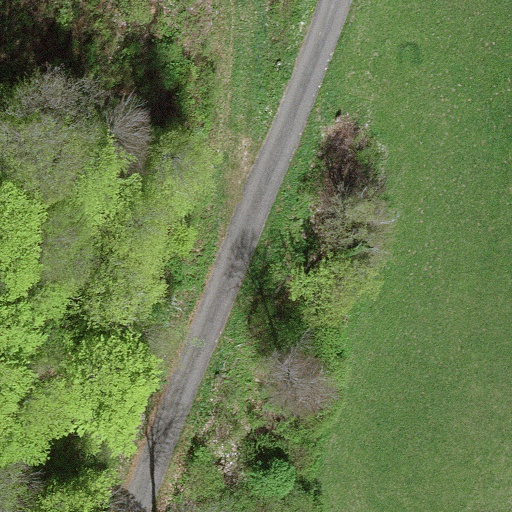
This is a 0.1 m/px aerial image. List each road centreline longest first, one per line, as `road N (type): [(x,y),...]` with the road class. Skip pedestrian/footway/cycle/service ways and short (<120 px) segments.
road 1 (unclassified): [(336,0),(135,511)]
road 2 (track): [(253,223),(249,0)]
